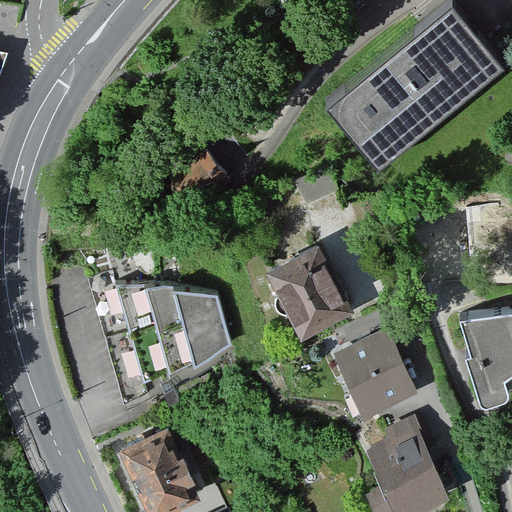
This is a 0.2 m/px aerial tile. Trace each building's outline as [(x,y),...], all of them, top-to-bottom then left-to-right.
[(511,68),(458,4),(339,102),(392,166),(511,68)] [(0,73),(10,45),(0,43),(0,73)] [(208,188),(228,170),(206,147),(172,178),(171,187),(184,201),(193,202),(197,198),(199,201),(211,191),(208,188)] [(277,271),(315,339),(366,311),(328,243),(277,271)] [(187,283),(91,286),(125,409),(245,344),(230,293),(187,283)] [(511,311),(474,316),(487,352),(481,354),(498,403),(511,398),(511,311)] [(341,355),(374,419),(425,392),(391,329),(341,355)] [(371,490),(383,511),(423,511),(458,493),(415,413),(390,427),(395,436),(376,446),(393,478),(371,490)] [(130,445),(165,511),(169,511),(212,489),(175,421),(130,445)] [(254,511),(241,467),(215,479),(230,511),(254,511)]
